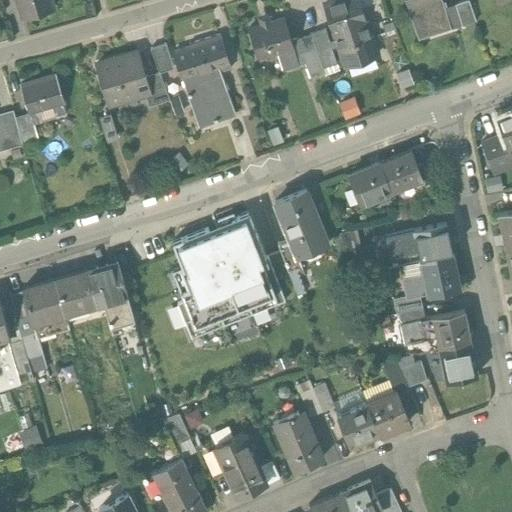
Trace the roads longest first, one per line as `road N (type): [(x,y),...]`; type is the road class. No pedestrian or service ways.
road 1 (residential): [(0,258),(446,106)]
road 2 (residential): [(446,106),(511,407)]
road 3 (residential): [(0,61),(197,0)]
road 4 (residential): [(242,511),(334,470),(395,454)]
road 5 (residential): [(395,454),(511,425)]
